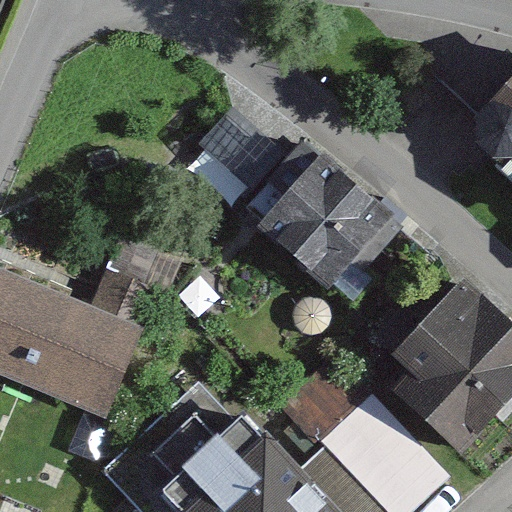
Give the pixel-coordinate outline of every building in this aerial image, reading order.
[(511,51),(445,122),(511,185),(511,51)] [(298,154),(235,226),(330,309),(393,236),(298,154)] [(91,304),(0,268),(0,383),(103,424),(154,295),(102,275),(91,304)] [(404,370),(382,393),(457,460),(511,399),(511,328),(453,275),(382,352),(404,370)] [(339,363),(285,413),(378,511),(414,511),(449,480),(339,363)] [(313,511),(190,388),(104,473),(142,511),(313,511)]
